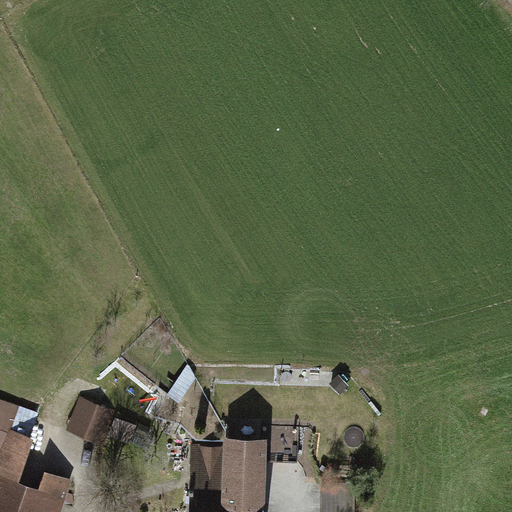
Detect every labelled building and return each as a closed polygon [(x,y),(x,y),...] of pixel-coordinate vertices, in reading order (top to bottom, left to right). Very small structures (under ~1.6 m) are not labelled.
[(304,379),(290,379),(290,391),(304,391),(304,379)] [(79,399),(66,434),(100,446),(113,412),(79,399)] [(0,407),(0,511),(58,511),(71,479),(47,470),(41,485),(19,477),(38,429),(10,418),(12,412),(0,407)] [(195,447),(191,511),(261,511),(265,441),(226,439),(226,448),(195,447)] [(354,511),(354,487),(320,487),(320,511),(354,511)]
